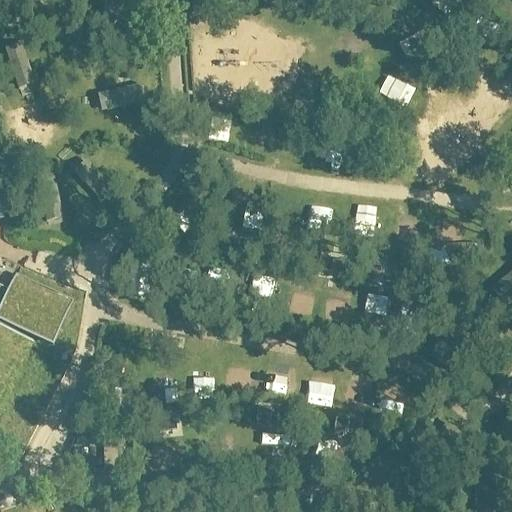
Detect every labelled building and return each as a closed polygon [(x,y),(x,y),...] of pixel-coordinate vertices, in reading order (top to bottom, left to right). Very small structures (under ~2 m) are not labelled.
[(343,29),(342,52),(364,53),(365,29),(343,29)] [(11,69),(34,58),(24,38),(2,49),(11,69)] [(360,64),(344,64),(343,85),(360,85),(360,64)] [(120,97),(100,98),(100,118),(121,117),(120,97)] [(246,149),(246,125),(224,126),(224,149),(246,149)] [(353,172),(353,179),(371,177),(369,155),(341,158),(343,174),(353,172)] [(443,258),(443,231),(422,231),(421,258),(443,258)] [(240,239),(227,236),(225,243),(238,245),(240,239)] [(240,239),(238,245),(251,248),(253,241),(240,239)] [(182,245),(169,243),(168,250),(181,252),(182,245)] [(238,245),(225,243),(224,249),(237,252),(238,245)] [(238,245),(237,252),(250,254),(251,248),(238,245)] [(167,256),(180,258),(181,252),(168,250),(167,256)] [(319,265),(332,266),(333,260),(320,258),(319,265)] [(346,261),(333,260),(332,266),(346,268),(346,261)] [(319,271),(332,273),(332,266),(319,265),(319,271)] [(345,275),(346,268),(332,266),(332,273),(345,275)] [(370,274),(383,276),(384,270),(371,268),(370,274)] [(396,278),(397,272),(384,270),(383,276),(396,278)] [(383,276),(370,274),(369,281),(382,283),(383,276)] [(0,452),(3,454),(46,357),(62,365),(69,350),(54,344),(72,302),(16,276),(9,292),(0,287),(0,452)] [(383,276),(382,283),(395,285),(396,278),(383,276)] [(510,313),(511,311),(511,276),(493,292),(510,313)] [(233,284),(238,299),(248,295),(243,280),(233,284)] [(454,378),(475,346),(452,331),(431,363),(454,378)] [(335,426),(348,428),(349,421),(336,419),(335,426)] [(362,423),(349,421),(348,428),(362,429),(362,423)] [(335,432),(348,434),(348,428),(335,426),(335,432)] [(511,426),(501,438),(511,448),(511,426)] [(362,429),(348,428),(348,434),(361,436),(362,429)] [(431,450),(458,476),(477,456),(450,430),(431,450)] [(260,436),(260,466),(279,466),(279,437),(260,436)] [(412,476),(379,458),(366,482),(399,500),(412,476)] [(505,511),(507,478),(479,477),(477,511),(505,511)]
